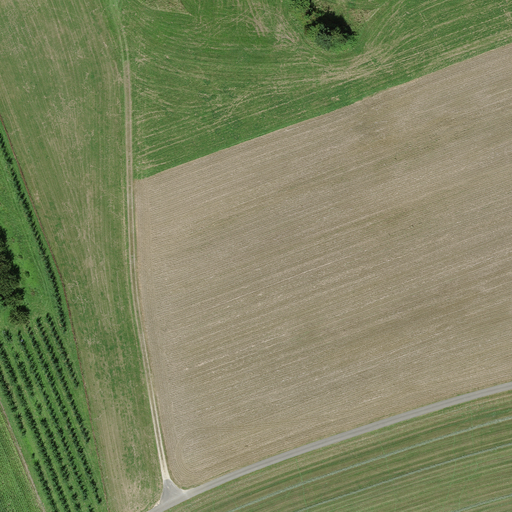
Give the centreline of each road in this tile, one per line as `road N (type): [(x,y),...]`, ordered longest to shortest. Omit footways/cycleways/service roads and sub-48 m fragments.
road 1 (track): [(170,500),(136,301),(128,98)]
road 2 (unclassified): [(511,385),(350,431),(152,511)]
